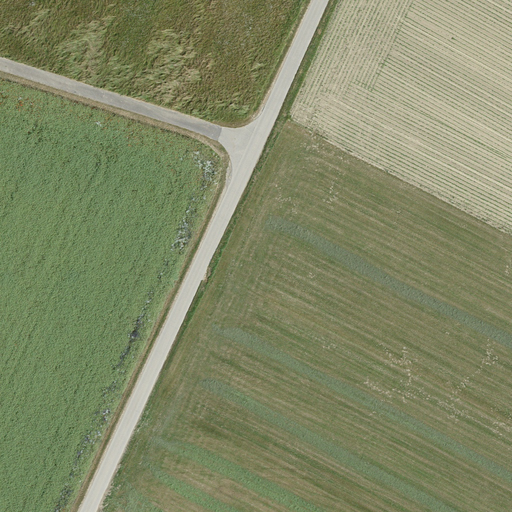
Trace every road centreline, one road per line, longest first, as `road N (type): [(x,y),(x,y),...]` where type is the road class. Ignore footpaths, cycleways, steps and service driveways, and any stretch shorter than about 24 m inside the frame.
road 1 (unclassified): [(319,0),(86,511)]
road 2 (track): [(253,145),(0,65)]
